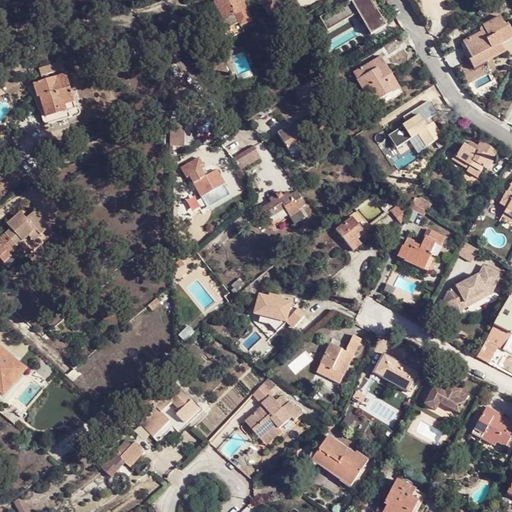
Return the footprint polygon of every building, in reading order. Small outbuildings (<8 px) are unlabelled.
[(217,0),(214,1),(218,10),(219,9),(225,19),(220,22),(224,30),(239,23),(241,26),(252,21),(243,2),(246,0),(217,0)] [(352,0),(368,34),(384,27),(371,0),(352,0)] [(276,5),(266,9),(269,16),(279,12),(276,5)] [(481,33),(465,41),(474,58),(471,60),(475,68),(507,53),(504,45),(511,40),(511,25),(511,23),(508,25),(502,15),(486,24),(483,26),(481,29),(481,33)] [(254,71),(255,71),(280,62),(278,56),(252,67),(254,71)] [(399,89),(381,56),(353,72),(371,105),(399,89)] [(64,63),(40,68),(42,76),(65,71),(64,63)] [(319,82),(324,89),(328,98),(342,90),(338,83),(343,81),(338,71),(319,82)] [(34,84),(38,97),(41,96),(44,110),(46,118),(56,115),(65,112),(64,106),(74,103),(67,76),(34,84)] [(319,81),(318,78),(304,84),(308,94),(324,89),(319,82),(319,81)] [(41,96),(38,97),(33,98),(36,112),(38,111),(44,110),(41,96)] [(425,147),(442,137),(431,118),(436,115),(428,101),(402,115),(406,123),(387,133),(395,147),(418,134),(425,147)] [(76,112),(74,103),(64,106),(65,112),(56,115),(58,122),(69,119),(68,114),(76,112)] [(272,111),(269,106),(258,113),(257,113),(260,119),(272,111)] [(44,110),(38,111),(41,122),(44,124),(47,124),(58,122),(56,115),(46,118),(44,110)] [(185,124),(170,124),(169,150),(173,150),(173,147),(184,148),(185,124)] [(310,148),(296,124),(278,134),(293,158),(310,148)] [(457,154),(454,157),(463,162),(461,165),(469,170),(468,172),(478,179),(484,170),(488,172),(495,161),(492,160),(497,152),(482,143),(478,148),(475,152),(467,147),(464,145),(458,155),(457,154)] [(469,143),(467,147),(475,152),(478,148),(469,143)] [(261,159),(254,147),(248,151),(255,163),(261,159)] [(248,151),(241,154),(248,167),(255,163),(248,151)] [(241,154),(234,158),(240,170),(248,167),(241,154)] [(463,162),(454,157),(452,161),(460,166),(461,165),(463,162)] [(189,177),(200,198),(224,185),(217,171),(205,177),(202,170),(204,169),(199,158),(181,168),(186,179),(189,177)] [(224,185),(200,198),(205,207),(229,194),(224,185)] [(511,188),(508,193),(507,193),(502,203),(509,208),(506,212),(511,215),(511,188)] [(306,205),(298,192),(291,195),(289,192),(283,196),(281,193),(270,200),(272,204),(264,209),(269,219),(285,209),(295,225),(305,219),(300,209),(306,205)] [(408,211),(402,202),(390,211),(397,220),(408,211)] [(28,203),(20,211),(30,220),(37,213),(28,203)] [(427,213),(412,203),(409,210),(424,219),(427,213)] [(0,237),(0,260),(6,267),(13,260),(9,254),(30,235),(36,229),(42,235),(51,227),(37,213),(30,220),(20,211),(7,223),(11,227),(0,237)] [(371,227),(358,213),(336,230),(353,250),(375,232),(371,227)] [(36,240),(42,235),(36,229),(30,235),(36,240)] [(426,267),(432,254),(431,253),(435,244),(441,246),(445,237),(429,230),(421,248),(414,244),(415,243),(408,240),(404,247),(403,246),(398,256),(407,260),(407,259),(426,267)] [(464,243),(458,255),(471,262),(477,250),(464,243)] [(439,258),(432,254),(426,267),(433,271),(439,258)] [(447,290),(441,304),(455,311),(459,303),(464,300),(466,303),(485,292),(490,294),(496,283),(502,286),(506,278),(482,266),(478,274),(464,281),(466,284),(459,288),(457,285),(447,290)] [(242,277),(232,285),(235,288),(233,290),(236,294),(248,284),(242,277)] [(456,282),(457,285),(459,288),(466,284),(464,281),(463,278),(456,282)] [(459,303),(455,311),(459,314),(463,308),(490,294),(485,292),(466,303),(464,300),(459,303)] [(287,320),(290,306),(291,303),(281,300),(281,301),(269,298),(270,297),(259,294),(254,314),(286,323),(287,321),(287,320)] [(511,298),(510,297),(507,296),(489,331),(499,335),(501,337),(496,346),(504,351),(511,334),(511,298)] [(293,306),(290,306),(287,320),(295,327),(305,317),(298,309),(293,306)] [(188,339),(196,332),(191,328),(184,335),(188,339)] [(489,331),(476,356),(489,364),(495,352),(491,350),(499,335),(489,331)] [(345,351),(330,343),(317,373),(340,384),(361,339),(353,335),(345,351)] [(7,379),(20,365),(0,347),(0,392),(4,396),(14,385),(7,379)] [(419,372),(384,353),(373,372),(407,392),(419,372)] [(89,357),(86,354),(70,366),(73,369),(89,357)] [(27,371),(20,365),(7,379),(14,385),(27,371)] [(425,383),(433,388),(439,379),(441,374),(432,369),(425,383)] [(270,377),(253,396),(261,405),(264,408),(259,412),(257,410),(245,421),(259,437),(266,432),(270,436),(280,428),(280,427),(294,415),(285,405),(282,407),(271,395),(275,393),(272,390),(277,386),(270,377)] [(428,396),(424,404),(437,411),(441,404),(460,415),(470,396),(439,379),(433,388),(428,396)] [(196,407),(169,382),(149,404),(146,401),(130,417),(158,442),(172,428),(179,434),(204,409),(199,403),(196,407)] [(368,397),(360,391),(355,399),(364,404),(368,397)] [(420,401),(424,404),(428,396),(424,394),(420,401)] [(502,416),(487,408),(472,434),(495,446),(497,443),(506,447),(511,435),(511,422),(502,418),(502,416)] [(266,432),(259,437),(266,445),(283,431),(280,428),(270,436),(266,432)] [(327,437),(313,458),(344,478),(342,481),(351,486),(368,461),(355,452),(354,455),(327,437)] [(127,441),(116,453),(121,458),(132,445),(127,441)] [(116,453),(108,462),(119,471),(126,464),(130,467),(144,452),(134,443),(132,445),(121,458),(116,453)] [(344,478),(313,458),(311,460),(339,480),(337,483),(348,490),(351,486),(342,481),(344,478)] [(107,462),(103,467),(113,477),(118,472),(107,462)] [(119,471),(108,462),(107,462),(118,472),(119,471)] [(415,490),(397,481),(385,504),(388,505),(384,511),(412,511),(418,501),(411,498),(415,490)] [(13,501),(17,511),(28,511),(23,497),(13,501)]
